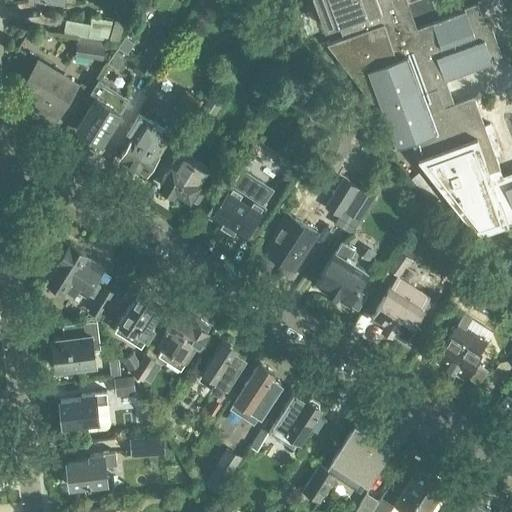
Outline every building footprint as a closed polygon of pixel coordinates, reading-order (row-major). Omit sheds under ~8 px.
[(491,29),(485,31),(482,24),(483,21),(476,4),(464,8),(466,12),(416,30),(404,0),(314,0),(317,7),(318,6),(326,29),(338,25),(343,39),(327,45),(377,109),(382,107),(396,148),(412,142),(417,156),(413,158),(474,235),(511,221),(511,172),(503,176),(496,156),(503,154),(491,123),(484,125),(473,97),(454,104),(446,81),(493,64),(492,60),(502,56),(491,29)] [(159,36),(139,66),(151,74),(170,43),(159,36)] [(77,44),(75,56),(103,60),(104,48),(77,44)] [(116,48),(106,64),(115,70),(126,53),(116,48)] [(31,106),(54,119),(75,84),(40,63),(27,85),(39,93),(31,106)] [(120,111),(127,99),(98,81),(87,100),(92,104),(77,128),(101,142),(120,112),(120,111)] [(170,116),(179,122),(186,126),(201,103),(184,93),(170,116)] [(199,117),(211,124),(225,102),(213,95),(199,117)] [(137,169),(146,175),(158,155),(170,134),(139,114),(126,134),(132,138),(120,158),(129,164),(128,165),(137,170),(137,169)] [(312,119),(302,134),(317,144),(327,129),(312,119)] [(329,151),(344,156),(351,133),(336,128),(329,151)] [(192,199),(199,203),(208,190),(200,185),(211,168),(197,159),(204,149),(191,141),(185,151),(182,150),(160,184),(175,194),(177,192),(190,200),(192,199)] [(245,237),(252,241),(260,228),(254,223),(264,207),(243,193),(247,187),(236,179),(231,187),(231,186),(211,216),(223,223),(223,224),(233,230),(244,238),(245,237)] [(360,190),(344,180),(327,207),(341,215),(344,210),(346,212),(360,190)] [(379,188),(367,180),(338,226),(351,234),(379,188)] [(287,214),(264,250),(295,269),(318,233),(287,214)] [(85,292),(93,297),(100,285),(93,280),(102,265),(86,255),(86,253),(70,243),(69,244),(60,239),(51,253),(60,259),(60,260),(48,279),(64,289),(65,287),(73,292),(76,288),(84,293),(85,292)] [(389,270),(400,277),(411,259),(415,262),(424,246),(412,239),(402,254),(401,253),(389,270)] [(350,303),(358,308),(366,296),(358,290),(368,274),(348,261),(355,250),(343,243),(336,253),(335,253),(315,283),(326,290),(326,291),(337,297),(348,304),(350,303)] [(459,287),(473,295),(483,278),(469,270),(459,287)] [(511,276),(499,281),(505,302),(511,299),(511,276)] [(405,339),(413,344),(421,332),(413,326),(424,309),(423,309),(430,298),(398,278),(391,289),(390,288),(371,319),(382,326),(392,333),(404,340),(405,339)] [(115,330),(141,346),(146,338),(146,339),(154,327),(151,325),(164,304),(156,299),(157,298),(141,288),(139,289),(131,285),(123,297),(131,302),(119,321),(120,322),(115,330)] [(104,287),(89,311),(100,318),(115,294),(104,287)] [(195,316),(192,321),(177,312),(168,327),(169,327),(159,343),(164,347),(159,355),(180,369),(186,361),(197,345),(198,346),(211,326),(195,316)] [(464,315),(458,324),(451,335),(450,335),(435,360),(446,367),(446,368),(454,372),(477,386),(486,370),(475,363),(481,354),(480,354),(493,334),(464,315)] [(56,364),(57,369),(95,364),(94,350),(100,349),(97,321),(73,324),(75,337),(53,339),(54,344),(50,345),(52,364),(56,364)] [(225,386),(226,386),(245,358),(236,351),(237,349),(222,340),(203,370),(198,378),(211,387),(220,393),(225,386)] [(124,360),(133,375),(139,365),(133,354),(124,360)] [(139,365),(133,375),(133,376),(143,382),(156,362),(145,355),(139,365)] [(264,407),(265,407),(281,383),(272,377),(275,373),(259,363),(241,392),(236,400),(259,415),(264,407)] [(114,382),(116,396),(135,393),(132,379),(114,382)] [(108,424),(106,404),(108,404),(107,391),(95,393),(95,392),(81,394),(81,397),(60,399),(63,426),(80,424),(86,424),(87,431),(100,430),(103,429),(107,427),(108,424)] [(269,432),(280,439),(280,438),(294,447),(300,438),(301,438),(321,408),(319,402),(311,397),(306,397),(305,399),(294,392),(269,432)] [(215,400),(208,411),(204,416),(212,421),(222,405),(215,400)] [(366,483),(389,448),(355,425),(332,461),(333,461),(327,470),(319,464),(303,490),(320,501),(336,476),(360,491),(366,482),(366,483)] [(257,451),(269,432),(262,427),(250,447),(257,451)] [(127,439),(129,455),(160,452),(159,436),(127,439)] [(206,483),(220,491),(241,458),(228,449),(206,483)] [(68,461),(71,487),(92,485),(92,490),(106,489),(106,483),(107,483),(105,466),(117,465),(115,453),(104,454),(103,453),(90,455),(90,458),(68,461)] [(367,494),(354,511),(389,511),(395,503),(409,511),(428,511),(447,484),(418,465),(398,497),(386,490),(379,501),(367,494)] [(493,511),(487,508),(475,501),(468,511),(493,511)]
